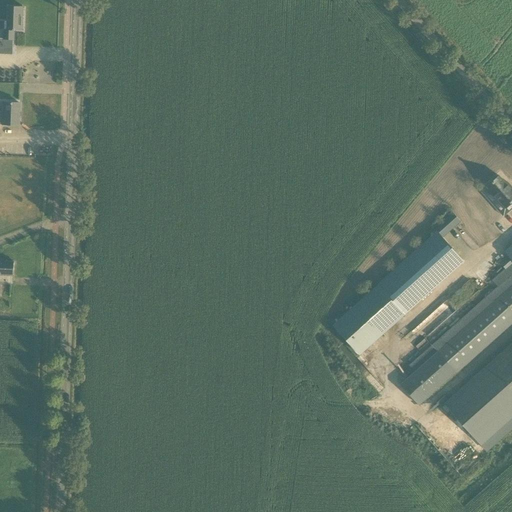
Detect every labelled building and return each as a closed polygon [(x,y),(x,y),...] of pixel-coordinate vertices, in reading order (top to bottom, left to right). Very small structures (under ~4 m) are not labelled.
[(14,40),(14,30),(22,31),(23,7),(7,6),(7,21),(0,20),(0,29),(4,30),(3,38),(3,47),(3,48),(12,48),(13,40),(14,40)] [(0,123),(3,124),(3,125),(19,125),(19,103),(3,103),(3,112),(0,112),(0,123)] [(486,187),(505,208),(511,201),(511,187),(510,185),(509,187),(499,176),(486,187)] [(444,217),(453,228),(461,221),(451,210),(444,217)] [(434,234),(378,285),(405,314),(464,261),(443,237),(438,231),(434,234)] [(0,275),(13,276),(14,262),(0,260),(0,275)] [(419,405),(511,322),(511,274),(409,366),(415,372),(401,385),(419,405)] [(511,343),(444,404),(481,445),(511,417),(511,343)]
